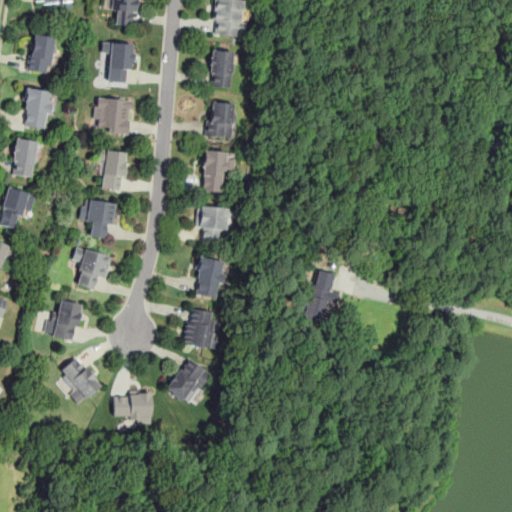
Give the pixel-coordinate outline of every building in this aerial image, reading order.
[(110,0),(109,22),(133,24),(135,0),(110,0)] [(211,0),(209,35),(242,37),(244,0),(211,0)] [(46,74),(52,36),(31,33),(25,70),(46,74)] [(107,83),(130,83),(130,41),(100,41),(100,58),(107,58),(107,83)] [(206,85),(229,88),(233,50),(209,47),(206,85)] [(45,128),(50,90),(24,86),(19,124),(45,128)] [(128,97),(93,96),(92,123),(102,123),(102,134),(128,134),(128,97)] [(202,137),(230,140),(234,102),(206,99),(202,137)] [(35,138),(12,136),(8,174),(31,176),(35,138)] [(121,189),(123,149),(99,148),(96,187),(121,189)] [(219,191),(220,171),(231,171),(231,150),(201,149),(199,191),(219,191)] [(34,192),(4,184),(0,201),(0,225),(15,229),(20,209),(30,211),(34,192)] [(115,201),(80,195),(77,219),(87,221),(85,234),(109,238),(115,201)] [(225,231),(228,207),(196,204),(194,225),(201,226),(199,240),(214,242),(215,230),(225,231)] [(0,270),(10,244),(0,240),(0,270)] [(104,279),(111,254),(74,244),(69,261),(80,264),(74,283),(91,288),(94,277),(104,279)] [(192,294),(217,298),(222,260),(197,256),(192,294)] [(317,269),(304,318),(327,324),(336,291),(328,289),(332,273),(317,269)] [(80,302),(59,298),(56,310),(50,308),(44,334),(72,340),(80,302)] [(208,349),(214,312),(188,308),(182,344),(208,349)] [(56,371),(79,401),(100,384),(77,354),(56,371)] [(164,389),(188,403),(208,371),(183,356),(164,389)] [(149,392),(111,392),(111,416),(127,416),(127,422),(149,422),(149,392)]
